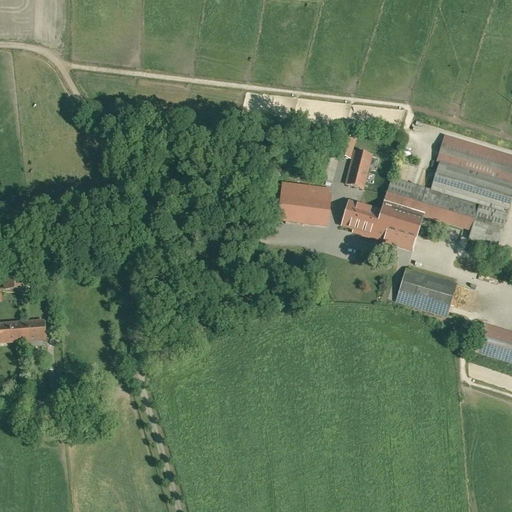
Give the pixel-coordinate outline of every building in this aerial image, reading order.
[(438,167),(511,189),(511,159),(442,139),(434,166),(438,167)] [(363,192),(371,160),(352,156),(344,188),(363,192)] [(511,189),(438,167),(429,195),(507,219),(511,201),(511,189)] [(382,209),(383,209),(423,221),(470,235),(467,247),(496,256),(507,219),(429,195),(390,184),(382,209)] [(275,228),(326,235),(331,200),(320,198),(280,192),(275,228)] [(372,245),(381,218),(347,207),(338,235),(372,245)] [(372,245),(412,257),(423,221),(383,209),(381,218),(372,245)] [(457,285),(406,270),(395,304),(446,320),(457,285)] [(4,279),(5,291),(22,291),(22,279),(4,279)] [(0,326),(0,348),(44,345),(42,323),(0,326)] [(511,338),(482,329),(472,360),(511,372),(511,338)]
